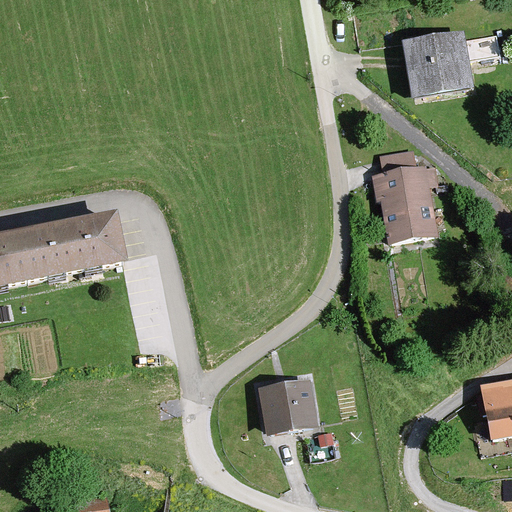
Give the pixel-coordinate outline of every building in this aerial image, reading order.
[(463,35),(403,45),(413,103),(473,94),(463,35)] [(505,38),(473,40),(474,62),(506,60),(505,38)] [(373,179),(388,250),(445,238),(430,167),(373,179)] [(114,220),(0,239),(0,287),(122,266),(114,220)] [(312,384),(259,391),(266,441),(319,434),(312,384)] [(511,389),(493,392),(496,413),(488,414),(492,443),(511,440),(511,389)] [(112,511),(112,498),(80,499),(80,511),(112,511)]
